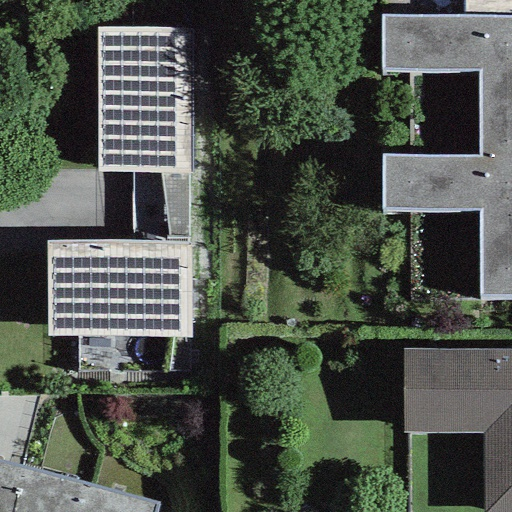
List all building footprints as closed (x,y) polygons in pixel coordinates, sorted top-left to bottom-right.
[(511,22),(388,23),(388,93),(487,93),(487,172),(385,172),(385,228),(490,227),(491,308),(511,307),(511,22)] [(197,32),(99,33),(102,200),(199,198),(197,32)] [(208,260),(48,263),(49,350),(209,348),(208,260)] [(511,511),(511,355),(404,358),(407,448),(485,446),(486,511),(511,511)] [(154,511),(157,502),(0,462),(0,511),(154,511)]
